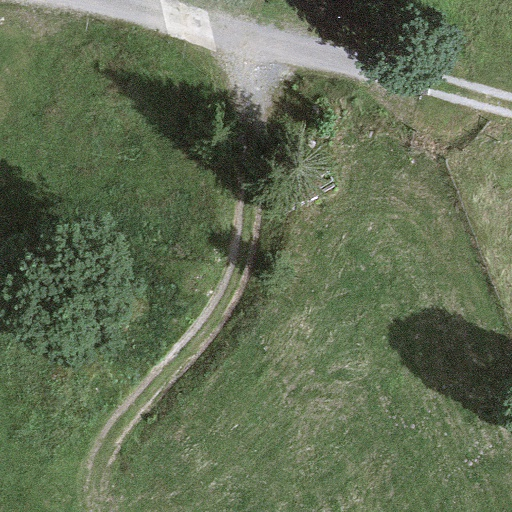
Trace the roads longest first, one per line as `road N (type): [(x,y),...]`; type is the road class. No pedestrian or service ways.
road 1 (track): [(246,42),(273,139),(276,206),(242,291),(154,386),(103,460),(94,511)]
road 2 (track): [(511,111),(67,0)]
